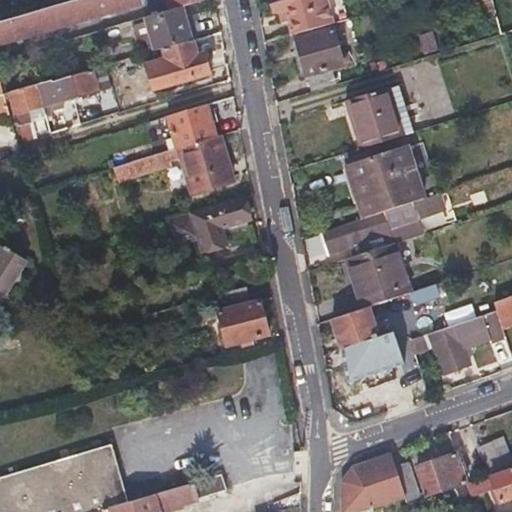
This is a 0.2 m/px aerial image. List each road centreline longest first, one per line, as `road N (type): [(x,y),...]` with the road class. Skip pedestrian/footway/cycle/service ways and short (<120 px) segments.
road 1 (residential): [(235,0),(322,462)]
road 2 (residential): [(511,388),(350,441),(322,462)]
